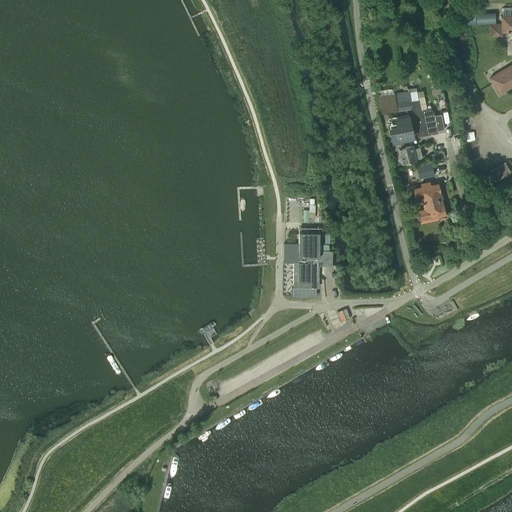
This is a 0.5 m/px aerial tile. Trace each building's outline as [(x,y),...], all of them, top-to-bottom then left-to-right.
[(511,7),(502,7),(502,15),(501,15),(501,24),(489,24),(490,36),(502,36),(502,31),(511,31),(511,7)] [(459,9),(460,23),(460,25),(495,23),(495,13),(475,14),(474,8),(473,8),(459,9)] [(511,63),(490,77),(499,93),(511,85),(511,63)] [(417,91),(408,92),(409,101),(411,101),(411,102),(417,100),(419,100),(417,91)] [(380,96),(379,96),(382,113),(383,113),(397,111),(409,109),(408,101),(409,101),(408,92),(394,94),(380,96)] [(418,100),(411,102),(419,137),(437,132),(432,111),(429,109),(420,111),(418,100)] [(397,124),(390,125),(394,143),(414,138),(408,115),(396,117),(397,124)] [(395,165),(398,165),(417,160),(416,157),(420,156),(418,147),(414,148),(414,145),(405,146),(405,144),(392,147),(395,165)] [(430,161),(432,160),(445,158),(443,149),(431,152),(432,155),(429,156),(430,161)] [(483,188),(494,181),(494,182),(510,172),(504,162),(488,172),(488,173),(478,178),(483,188)] [(419,166),(422,178),(432,176),(431,171),(435,171),(434,167),(433,163),(429,164),(428,164),(422,166),(419,166)] [(445,214),(438,183),(430,185),(429,181),(420,183),(421,186),(413,188),(416,198),(421,197),(424,209),(418,210),(421,223),(438,219),(437,216),(445,214)] [(298,244),(293,244),(293,246),(293,260),(293,261),(293,287),(315,287),(315,277),(318,277),(318,265),(332,265),(332,250),(319,250),(319,230),(298,230),(298,244)] [(156,511),(165,511),(182,455),(366,346),(362,338),(174,449),(156,511)]
